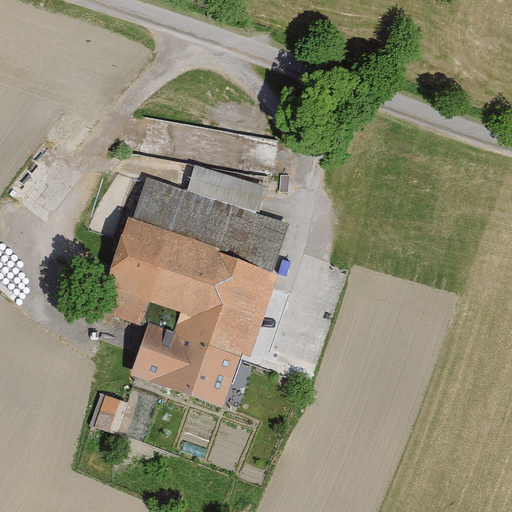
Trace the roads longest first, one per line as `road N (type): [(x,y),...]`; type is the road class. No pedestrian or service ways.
road 1 (residential): [(105,0),(511,143)]
road 2 (unknown): [(356,88),(243,403)]
